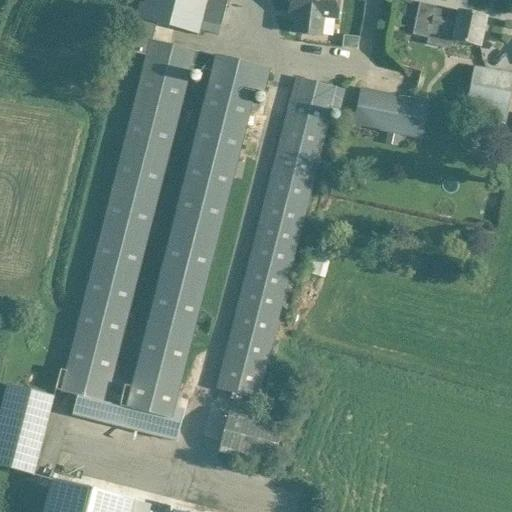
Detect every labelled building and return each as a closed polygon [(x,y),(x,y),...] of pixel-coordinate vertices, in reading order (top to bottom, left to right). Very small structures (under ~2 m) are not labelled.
[(140,3),(134,25),(126,51),(144,55),(62,393),(76,397),(75,403),(86,406),(87,400),(108,405),(189,71),(194,73),(195,67),(214,72),(212,76),(211,80),(210,79),(130,409),(170,419),(248,98),(250,90),(264,94),(265,89),(270,70),(217,57),(217,58),(194,51),(152,41),(156,25),(198,35),(202,20),(217,24),(223,0),(144,0),(144,4),(140,3)] [(288,0),(287,15),(295,15),(293,33),(322,37),(324,18),(336,20),(339,0),(288,0)] [(480,48),(483,37),(487,17),(458,11),(456,19),(435,15),(429,43),(449,48),(450,41),(480,48)] [(465,114),(506,121),(511,87),(511,73),(474,67),(465,114)] [(334,130),(344,90),(296,78),(217,389),(232,394),(230,400),(240,403),(242,395),(264,401),(266,390),(260,389),(326,128),(334,130)] [(421,140),(429,102),(360,88),(352,126),(387,133),(399,135),(421,140)] [(387,133),(385,142),(398,144),(399,135),(387,133)] [(394,195),(385,179),(371,187),(379,203),(394,195)] [(0,410),(0,467),(35,476),(55,398),(45,395),(6,385),(0,410)] [(272,467),(283,425),(229,411),(218,453),(272,467)] [(51,481),(43,511),(180,511),(173,510),(172,511),(149,511),(152,506),(134,501),(51,481)]
